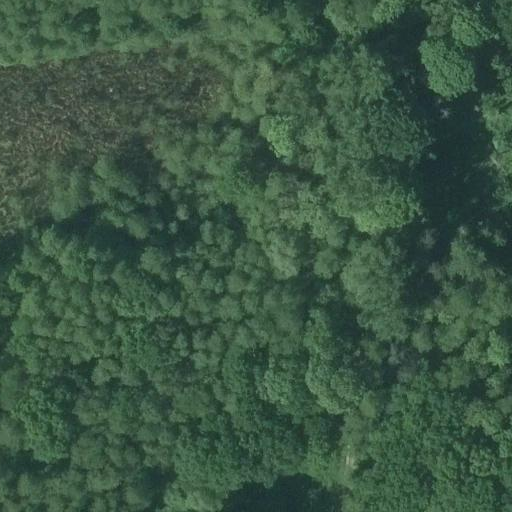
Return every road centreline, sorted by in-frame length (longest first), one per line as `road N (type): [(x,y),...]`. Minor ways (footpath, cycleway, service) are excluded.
road 1 (track): [(346,511),(354,287),(326,0)]
road 2 (track): [(332,57),(502,0)]
